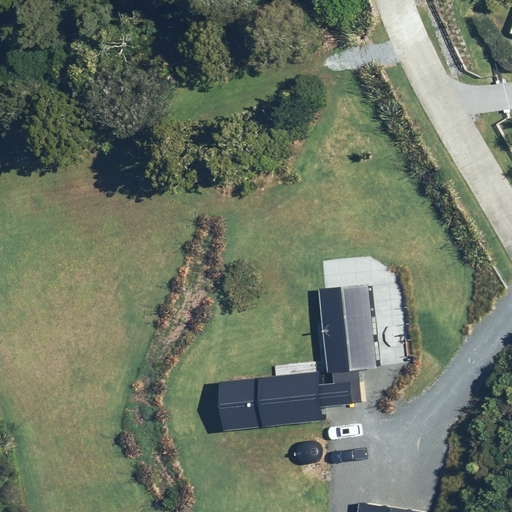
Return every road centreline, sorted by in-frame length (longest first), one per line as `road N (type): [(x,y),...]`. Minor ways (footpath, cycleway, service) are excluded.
road 1 (unknown): [(441,212),(323,339)]
road 2 (unknown): [(342,36),(511,14)]
